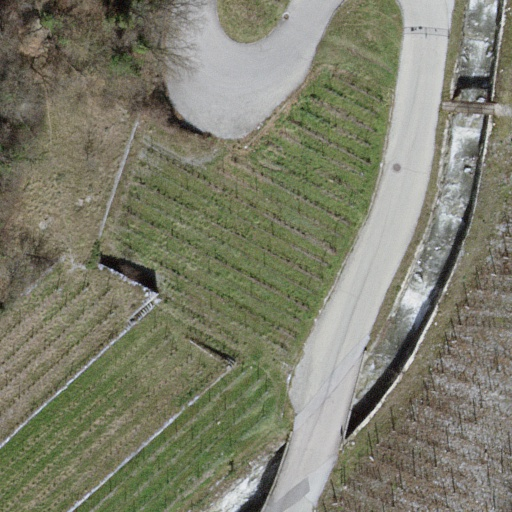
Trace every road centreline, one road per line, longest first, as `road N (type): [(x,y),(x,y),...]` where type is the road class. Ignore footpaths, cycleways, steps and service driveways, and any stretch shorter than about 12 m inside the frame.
road 1 (residential): [(286,511),(412,149),(431,0)]
road 2 (residential): [(319,0),(259,93),(218,95),(195,71),(198,0)]
